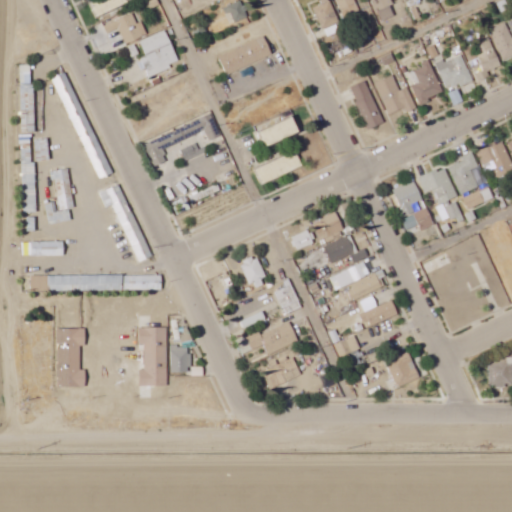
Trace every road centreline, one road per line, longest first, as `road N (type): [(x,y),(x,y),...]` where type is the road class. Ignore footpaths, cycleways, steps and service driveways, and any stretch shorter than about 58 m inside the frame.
road 1 (residential): [(0,444),(255,444),(281,423),(511,422)]
road 2 (residential): [(281,423),(239,418),(52,0)]
road 3 (residential): [(476,423),(280,0)]
road 4 (residential): [(511,99),(161,253)]
road 5 (residential): [(317,82),(484,0)]
